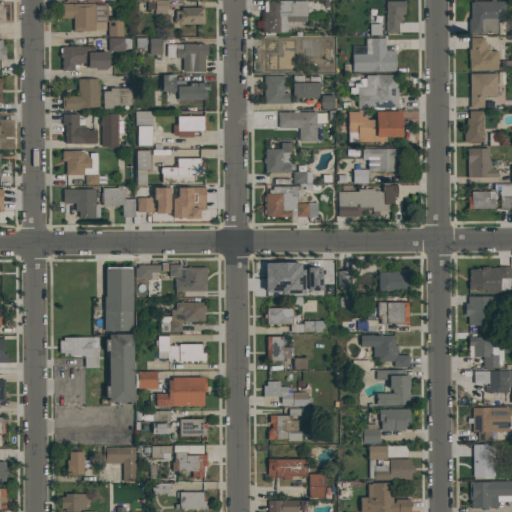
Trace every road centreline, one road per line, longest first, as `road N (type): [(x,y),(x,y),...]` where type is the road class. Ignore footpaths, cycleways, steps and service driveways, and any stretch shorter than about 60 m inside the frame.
road 1 (residential): [(437,0),(442,511)]
road 2 (residential): [(30,0),(34,511)]
road 3 (residential): [(0,244),(511,240)]
road 4 (residential): [(234,0),(238,511)]
